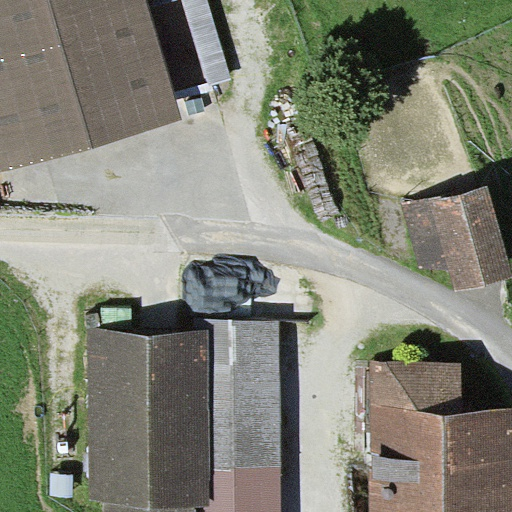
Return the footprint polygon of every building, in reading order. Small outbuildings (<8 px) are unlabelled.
[(147,0),(0,0),(0,171),(182,118),(175,94),(150,9),(147,0)] [(208,0),(180,0),(150,9),(175,94),(231,78),(208,0)] [(488,184),(403,205),(418,269),(448,262),(455,290),(511,276),(488,184)] [(196,318),(196,328),(208,328),(210,506),(197,507),(197,511),(280,511),(279,317),(196,318)] [(196,328),(88,329),(89,504),(104,504),(104,511),(197,511),(197,507),(210,506),(208,328),(196,328)] [(461,360),(371,361),(372,511),(511,511),(511,407),(462,408),(461,360)]
